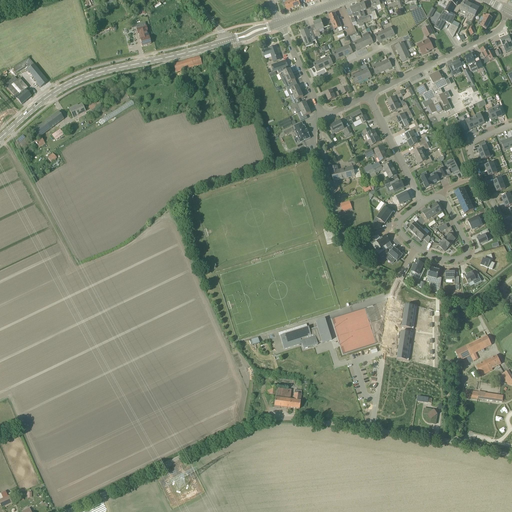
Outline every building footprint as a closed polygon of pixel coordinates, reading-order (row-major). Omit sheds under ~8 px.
[(287,0),(280,0),(283,6),(285,5),(287,11),(294,8),(291,1),(290,0),(288,0),(287,0)] [(294,0),(291,1),(294,8),(300,6),(298,0),(299,0),(294,0)] [(372,0),(370,1),(373,7),(370,8),(371,13),(372,13),(375,12),(374,10),(377,9),(377,8),(377,7),(380,5),(381,9),(385,8),(382,0),(372,0)] [(450,13),(455,5),(456,6),(459,0),(440,0),(439,3),(443,5),(443,4),(448,6),(445,10),(444,10),(435,28),(440,31),(445,22),(451,25),(452,25),(456,16),(453,14),(450,13)] [(468,13),(472,5),(465,2),(460,13),(465,16),(464,18),(465,18),(468,13)] [(364,3),(357,6),(361,18),(364,23),(371,20),(369,16),(366,17),(364,13),(364,11),(367,10),(364,3)] [(468,13),(465,18),(467,19),(466,21),(471,23),(479,9),(472,5),(468,13)] [(350,8),(351,10),(352,15),(349,16),(352,23),(355,22),(354,17),(358,16),(359,19),(357,20),(358,25),(363,23),(364,23),(361,18),(357,6),(350,8)] [(338,17),(337,17),(335,14),(329,16),(332,25),(329,26),(331,31),(334,30),(335,30),(338,29),(339,32),(343,31),(341,27),(342,27),(338,17)] [(480,23),(478,26),(486,30),(492,19),(484,14),(483,17),(485,18),(482,24),(480,23)] [(316,31),(313,32),(315,38),(321,36),(319,31),(324,29),(321,21),(314,24),(316,31)] [(452,25),(451,25),(449,29),(448,31),(453,38),(455,32),(458,28),(452,25)] [(139,34),(140,40),(142,46),(150,44),(148,35),(146,27),(136,29),(137,34),(139,34)] [(383,31),(387,39),(395,35),(391,27),(383,31)] [(433,34),(429,27),(422,30),(426,38),(433,34)] [(313,32),(312,29),(308,30),(307,28),(300,31),(306,47),(313,45),(312,42),(316,40),(315,38),(313,32)] [(379,43),(387,39),(383,31),(375,35),(379,43)] [(343,32),(333,36),(335,42),(340,40),(339,39),(345,37),(343,33),(343,32)] [(373,43),(371,39),(370,35),(362,39),(365,47),(373,43)] [(511,49),(509,43),(511,42),(509,37),(506,38),(505,37),(500,39),(503,46),(505,45),(508,52),(511,50),(511,49)] [(365,47),(362,39),(354,43),(357,51),(365,47)] [(420,53),(421,53),(422,56),(426,53),(428,52),(429,52),(429,51),(433,49),(429,39),(417,45),(420,50),(419,51),(420,53)] [(395,46),(399,54),(407,51),(403,43),(395,46)] [(349,45),(341,49),(345,57),(353,53),(349,45)] [(271,54),(273,62),(281,60),(276,46),(269,49),(262,51),(264,57),(271,54)] [(485,48),(484,47),(482,48),(482,49),(480,50),(482,54),(481,54),(484,59),(488,57),(490,62),(497,58),(493,51),(489,53),(486,47),(485,48)] [(333,52),(335,56),(337,61),(345,57),(341,49),(333,52)] [(411,59),(407,51),(399,54),(403,63),(411,59)] [(464,58),(468,65),(470,70),(477,66),(479,70),(483,67),(479,59),(475,61),(472,54),(464,58)] [(321,60),(325,68),(333,64),(329,56),(326,58),(325,56),(321,58),(321,60)] [(173,65),(176,74),(181,72),(181,73),(190,71),(191,73),(196,71),(195,67),(202,65),(199,57),(173,65)] [(321,60),(318,62),(313,64),(317,72),(325,68),(321,60)] [(388,60),(380,63),(384,71),(392,68),(388,60)] [(456,72),(457,75),(461,73),(459,69),(462,67),(459,61),(452,64),(452,65),(449,67),(451,72),(452,74),(456,72)] [(279,63),(272,66),(274,71),(281,69),(279,63)] [(384,71),(380,63),(372,67),(376,75),(384,71)] [(34,65),(29,68),(27,70),(37,82),(41,88),(48,82),(34,65)] [(282,80),(293,75),(290,69),(287,70),(286,68),(277,71),(282,80)] [(368,69),(360,73),(363,81),(372,77),(370,74),(369,73),(368,69)] [(469,73),(467,69),(463,71),(469,82),(472,80),(471,78),(469,73)] [(440,89),(448,85),(450,84),(448,79),(445,81),(442,75),(441,76),(439,72),(429,76),(433,84),(431,85),(430,82),(417,89),(420,96),(422,95),(425,101),(422,103),(425,108),(426,108),(430,115),(437,112),(438,114),(445,111),(445,113),(452,109),(449,104),(447,99),(451,97),(448,92),(444,94),(442,94),(441,92),(442,92),(440,89)] [(363,81),(360,73),(352,77),(355,85),(363,81)] [(295,80),(293,75),(282,80),(285,78),(288,83),(285,85),(286,88),(292,85),(291,82),(295,80)] [(21,105),(31,96),(25,90),(14,78),(5,86),(21,105)] [(293,88),(292,85),(286,88),(288,91),(287,91),(289,97),(293,95),(301,91),(298,86),(293,88)] [(402,95),(405,94),(403,90),(394,94),(396,97),(387,101),(390,107),(398,103),(397,99),(399,98),(403,96),(402,95)] [(301,91),(293,95),(297,103),(300,102),(299,99),(303,97),(301,91)] [(340,96),(338,92),(333,94),(332,91),(325,94),(329,101),(335,98),(340,96)] [(401,109),(403,112),(409,109),(408,108),(406,103),(403,105),(402,101),(401,102),(398,103),(390,107),(393,113),(397,111),(401,109)] [(299,107),(301,112),(308,108),(306,103),(301,105),(300,102),(297,103),(290,106),(292,110),(299,107)] [(93,112),(98,109),(93,103),(89,107),(93,112)] [(69,110),(73,118),(85,111),(82,105),(76,108),(75,106),(69,110)] [(311,114),(308,108),(301,112),(305,120),(308,119),(306,116),(311,114)] [(497,119),(502,116),(499,108),(494,110),(497,119)] [(400,124),(406,121),(413,118),(409,109),(403,112),(404,115),(397,118),(400,124)] [(494,110),(488,112),(492,121),(497,119),(494,110)] [(349,116),(353,123),(360,119),(363,124),(368,121),(366,116),(363,117),(360,111),(349,116)] [(58,112),(45,122),(45,121),(45,122),(34,130),(33,130),(39,138),(51,129),(63,119),(64,119),(58,112)] [(192,117),(194,122),(201,119),(199,114),(192,117)] [(485,123),(481,115),(476,118),(480,126),(485,123)] [(480,126),(476,118),(471,120),(475,128),(480,126)] [(466,122),(469,131),(475,128),(471,120),(466,122)] [(329,126),(333,134),(344,129),(340,121),(329,126)] [(410,130),(416,127),(418,126),(416,121),(408,124),(406,121),(400,124),(399,125),(402,130),(409,127),(410,130)] [(298,137),(298,138),(300,143),(310,138),(308,134),(309,133),(307,130),(306,130),(304,126),(303,126),(302,123),(294,127),(296,130),(295,130),(296,133),(295,134),(296,137),(298,137)] [(405,136),(408,142),(416,138),(414,135),(414,134),(417,133),(421,131),(418,126),(416,127),(410,130),(412,133),(405,136)] [(346,138),(349,137),(352,135),(348,127),(345,129),(346,131),(343,132),(346,138)] [(60,129),(52,135),(55,140),(64,135),(60,129)] [(369,129),(363,132),(365,135),(367,134),(370,140),(368,141),(371,146),(380,141),(378,136),(377,137),(374,131),(371,132),(369,129)] [(30,144),(26,139),(23,136),(14,144),(20,151),(26,146),(26,147),(30,144)] [(427,143),(425,138),(424,138),(420,141),(418,136),(416,138),(408,142),(407,142),(410,148),(419,144),(420,147),(427,143)] [(41,138),(35,142),(39,148),(45,144),(41,138)] [(477,150),(480,155),(488,152),(490,151),(489,149),(488,146),(487,141),(481,144),(482,148),(477,150)] [(505,151),(510,149),(506,141),(501,143),(505,151)] [(420,147),(421,150),(414,153),(417,159),(423,156),(422,152),(425,150),(429,148),(431,147),(429,143),(427,143),(420,147)] [(383,146),(375,151),(380,162),(388,158),(384,151),(385,151),(383,146)] [(367,158),(374,155),(373,152),(371,149),(364,153),(365,153),(366,156),(367,158)] [(480,155),(482,160),(490,157),(488,152),(480,155)] [(53,153),(47,158),(51,163),(57,158),(53,153)] [(425,159),(423,156),(417,159),(416,159),(419,165),(424,163),(425,165),(432,162),(430,156),(425,159)] [(447,167),(449,166),(453,175),(459,172),(455,163),(456,163),(454,160),(445,163),(447,167)] [(389,179),(393,177),(397,175),(395,170),(394,170),(391,165),(390,165),(389,162),(384,164),(381,166),(380,166),(374,169),(373,169),(375,174),(376,173),(382,170),(383,173),(386,172),(388,176),(389,179)] [(493,163),(485,167),(487,172),(495,169),(493,163)] [(330,168),(333,182),(356,177),(353,167),(336,171),(335,167),(330,168)] [(439,170),(443,178),(448,176),(444,168),(439,170)] [(489,177),(497,174),(495,169),(487,172),(489,177)] [(442,181),(441,180),(438,174),(431,177),(430,176),(423,179),(428,189),(435,185),(434,185),(442,181)] [(398,180),(398,179),(385,186),(387,185),(389,189),(392,187),(394,190),(394,192),(404,187),(401,182),(400,182),(398,183),(397,180),(398,180)] [(493,182),(495,187),(503,184),(501,179),(493,182)] [(505,189),(503,184),(495,187),(497,192),(505,189)] [(457,198),(466,194),(463,189),(455,193),(457,198)] [(397,198),(400,205),(410,200),(406,193),(397,198)] [(460,204),(468,199),(466,194),(457,198),(460,204)] [(503,203),(511,199),(510,194),(501,197),(503,203)] [(460,204),(462,209),(471,205),(468,199),(460,204)] [(511,199),(503,203),(506,208),(511,205),(511,199)] [(350,200),(340,204),(343,212),(352,208),(350,200)] [(381,213),(389,218),(392,213),(388,210),(390,208),(384,204),(379,212),(381,213)] [(432,207),(438,217),(443,213),(437,204),(432,207)] [(471,205),(462,209),(465,214),(473,210),(471,205)] [(432,217),(434,219),(438,217),(432,207),(427,210),(432,217)] [(424,222),(426,225),(427,224),(427,225),(434,221),(434,219),(432,217),(427,210),(423,214),(424,216),(421,217),(423,220),(424,222)] [(385,224),(389,218),(381,213),(377,218),(380,221),(377,224),(373,225),(374,230),(381,228),(381,225),(382,225),(383,223),(385,224)] [(472,230),(482,225),(478,217),(468,222),(472,230)] [(409,230),(413,233),(413,234),(419,227),(422,224),(425,222),(421,218),(420,219),(419,220),(415,224),(413,221),(412,220),(409,224),(412,227),(409,230)] [(445,238),(451,243),(455,239),(453,237),(455,235),(451,227),(448,228),(446,224),(438,228),(440,232),(445,230),(448,235),(445,238)] [(413,234),(413,233),(413,234),(417,238),(417,237),(423,231),(419,227),(413,234)] [(482,236),(477,239),(477,241),(479,244),(479,243),(480,245),(488,241),(485,235),(489,233),(487,230),(480,233),(482,236)] [(427,235),(423,231),(417,237),(421,241),(423,239),(429,244),(430,238),(427,235)] [(376,242),(372,245),(379,255),(386,250),(387,249),(385,246),(390,242),(385,235),(381,239),(378,236),(373,237),(376,242)] [(442,242),(448,247),(451,243),(445,238),(442,242)] [(448,247),(442,242),(439,245),(434,243),(432,249),(440,252),(442,250),(444,252),(448,247)] [(394,248),(393,249),(390,253),(389,254),(386,250),(379,255),(381,258),(382,257),(384,257),(387,259),(389,257),(391,258),(392,259),(393,258),(395,260),(397,262),(400,259),(402,256),(403,256),(402,255),(399,253),(400,252),(397,250),(397,251),(395,249),(394,248)] [(480,266),(488,269),(488,268),(492,270),(495,264),(492,262),(493,260),(491,255),(487,256),(485,260),(484,262),(482,261),(480,266)] [(418,275),(417,278),(420,280),(423,274),(420,273),(422,268),(423,265),(416,262),(412,272),(418,275)] [(440,291),(440,285),(436,284),(439,271),(434,269),(432,268),(432,269),(431,268),(430,272),(428,271),(426,276),(428,277),(433,278),(432,282),(431,281),(430,286),(434,287),(434,289),(440,291)] [(455,271),(445,272),(446,280),(455,279),(455,283),(459,283),(459,276),(455,276),(455,271)] [(468,283),(473,281),(474,284),(481,281),(478,274),(474,276),(472,271),(464,276),(465,277),(462,279),(463,286),(468,283)] [(374,306),(367,307),(370,319),(376,318),(374,306)] [(315,322),(317,327),(322,342),(322,343),(322,344),(331,341),(325,319),(315,322)] [(322,342),(317,327),(309,330),(308,327),(298,331),(302,344),(301,344),(303,349),(309,348),(308,346),(322,342)] [(280,336),(284,350),(301,344),(302,344),(298,331),(280,336)] [(491,345),(487,336),(455,352),(460,361),(471,355),(474,361),(478,359),(475,353),(491,345)] [(340,345),(343,354),(345,354),(372,345),(372,344),(369,344),(368,342),(365,343),(363,343),(360,344),(356,345),(353,345),(344,346),(345,345),(340,345)] [(497,356),(476,366),(481,376),(492,370),(492,369),(501,364),(497,356)] [(511,377),(508,371),(503,373),(502,375),(508,384),(511,381),(511,377)] [(299,409),(300,404),(300,401),(301,391),(295,390),(294,393),(293,400),(283,399),(284,396),(290,397),(291,390),(276,388),(276,387),(268,386),(267,394),(275,395),(274,406),(299,409)] [(463,390),(463,391),(463,396),(478,398),(479,393),(463,390)] [(437,415),(434,411),(424,409),(423,415),(423,416),(424,418),(424,419),(425,421),(427,422),(428,423),(430,424),(435,424),(437,415)] [(9,495),(7,496),(3,498),(0,499),(0,504),(2,508),(12,503),(10,498),(10,497),(9,495)]
